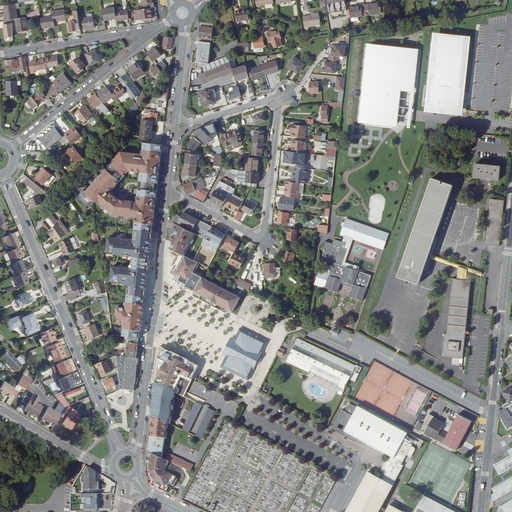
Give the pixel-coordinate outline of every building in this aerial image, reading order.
[(143,0),(145,9),(152,7),(155,7),(154,0),(143,0)] [(345,2),(344,0),(328,0),(329,4),(330,13),(347,11),(346,10),(345,2)] [(367,16),(385,13),(383,2),(365,5),(367,16)] [(41,15),(39,3),(26,5),(28,17),(41,15)] [(16,4),(8,5),(8,9),(6,9),(6,12),(5,12),(6,20),(18,19),(16,4)] [(346,10),(347,11),(348,19),(367,16),(365,5),(349,7),(350,9),(346,10)] [(152,7),(145,9),(135,10),(136,19),(141,19),(141,20),(154,18),(152,7)] [(116,11),(115,8),(103,10),(105,20),(117,18),(116,11)] [(53,11),(54,17),(54,22),(67,20),(65,9),(53,11)] [(128,9),(116,11),(117,18),(117,20),(130,18),(129,15),(129,11),(128,9)] [(238,22),(249,20),(248,9),(236,11),(238,22)] [(81,29),(78,11),(74,11),(76,22),(70,23),(71,31),(81,29)] [(305,27),(321,25),(319,13),(311,14),(311,15),(303,16),(305,27)] [(18,31),(29,30),(27,17),(18,19),(6,20),(2,21),(3,28),(13,26),(12,22),(16,22),(18,31)] [(55,26),(54,22),(54,17),(41,19),(43,28),(55,26)] [(93,27),(91,17),(82,18),(84,29),(93,27)] [(200,38),(200,42),(211,44),(212,39),(214,27),(213,27),(214,24),(202,23),(201,25),(199,38),(200,38)] [(283,46),(281,39),(279,30),(267,33),(270,42),(271,42),(273,49),(283,46)] [(439,34),(435,34),(427,110),(461,114),(469,38),(465,38),(460,88),(461,88),(460,106),(455,106),(455,109),(444,107),(434,106),(435,104),(430,103),(432,85),(434,85),(439,34)] [(465,38),(439,34),(434,85),(432,85),(430,103),(435,104),(434,106),(444,107),(455,109),(455,106),(460,106),(461,88),(460,88),(465,38)] [(171,50),(172,44),(173,38),(165,37),(163,46),(164,47),(164,48),(171,50)] [(265,46),(263,37),(254,38),(255,49),(266,48),(266,46),(265,46)] [(209,64),(211,44),(200,42),(196,69),(200,68),(209,64)] [(249,52),(249,43),(238,43),(240,52),(249,52)] [(344,57),(345,47),(335,46),(335,49),(333,49),(332,55),(330,55),(329,62),(325,62),(325,67),(323,67),(322,72),(335,73),(337,64),(339,64),(340,56),(344,57)] [(159,57),(161,56),(155,47),(152,49),(159,57)] [(154,62),(159,57),(152,49),(147,53),(154,62)] [(84,56),(85,62),(88,67),(101,61),(96,50),(86,54),(87,55),(84,56)] [(28,72),(25,57),(19,58),(22,72),(28,72)] [(59,67),(58,57),(46,58),(47,68),(53,67),(53,68),(59,67)] [(71,64),(78,73),(86,66),(79,57),(71,64)] [(228,57),(209,64),(200,68),(202,72),(215,66),(230,60),(229,58),(228,57)] [(294,57),(288,66),(298,73),(305,64),(294,57)] [(47,68),(46,58),(42,59),(42,60),(39,60),(34,61),(29,62),(31,73),(35,72),(35,71),(47,69),(47,68)] [(18,61),(15,61),(15,60),(9,61),(10,66),(6,66),(7,72),(11,71),(11,73),(19,71),(18,61)] [(219,79),(234,73),(233,70),(230,62),(230,60),(215,66),(219,79)] [(166,69),(167,67),(162,61),(157,66),(164,75),(167,73),(165,70),(166,69)] [(263,66),(266,76),(280,71),(276,62),(263,66)] [(145,73),(137,63),(129,70),(137,80),(145,73)] [(159,84),(162,80),(162,77),(164,75),(157,66),(151,71),(156,77),(157,79),(154,81),(152,79),(151,80),(156,87),(159,84)] [(215,66),(202,72),(203,74),(201,75),(205,84),(219,79),(215,66)] [(233,70),(234,73),(236,82),(249,78),(245,66),(233,70)] [(267,77),(266,76),(263,66),(250,70),(253,81),(267,77)] [(55,86),(60,92),(71,83),(64,74),(53,82),(55,86)] [(136,85),(127,74),(118,80),(129,95),(131,94),(132,95),(134,98),(139,94),(134,87),(136,85)] [(344,91),(345,78),(337,77),(336,90),(339,90),(344,91)] [(7,96),(18,95),(18,86),(18,82),(7,82),(7,96)] [(319,83),(310,83),(310,94),(319,93),(319,83)] [(55,86),(44,94),(47,98),(50,101),(58,94),(58,95),(61,93),(60,92),(55,86)] [(127,92),(121,86),(117,89),(118,90),(116,92),(117,93),(114,96),(114,97),(117,100),(127,92)] [(99,91),(96,94),(105,105),(114,97),(114,96),(106,87),(99,92),(99,91)] [(207,92),(210,101),(206,102),(203,93),(201,94),(204,107),(216,103),(215,98),(217,97),(215,90),(215,89),(207,92)] [(238,89),(229,92),(231,100),(241,97),(238,89)] [(37,106),(47,98),(44,94),(41,90),(38,92),(39,93),(27,102),(32,109),(36,105),(37,106)] [(147,98),(143,93),(138,98),(140,100),(137,104),(140,107),(147,98)] [(110,112),(105,105),(96,94),(88,100),(96,110),(99,107),(106,115),(110,112)] [(160,97),(157,96),(155,98),(154,99),(153,101),(152,103),(160,105),(161,101),(160,101),(160,97)] [(86,102),(93,111),(96,110),(88,100),(86,102)] [(337,103),(323,104),(320,123),(326,123),(329,107),(342,106),(342,102),(337,103)] [(134,104),(128,112),(132,115),(138,107),(134,104)] [(93,115),(86,106),(83,108),(82,108),(76,113),(84,123),(93,115)] [(153,121),(154,111),(147,110),(146,112),(144,111),(143,116),(141,115),(139,117),(137,119),(153,121)] [(266,121),(263,114),(253,117),(255,122),(255,125),(266,121)] [(154,121),(153,121),(137,119),(134,124),(142,125),(140,139),(152,141),(154,121)] [(122,126),(120,123),(112,132),(115,135),(122,126)] [(214,134),(211,125),(203,127),(194,132),(195,134),(206,145),(213,139),(209,136),(214,134)] [(307,127),(293,125),(292,131),(294,131),(293,137),(305,139),(307,127)] [(59,140),(62,144),(68,139),(65,136),(63,138),(55,128),(40,139),(47,149),(59,140)] [(65,136),(68,139),(72,144),(81,137),(75,128),(68,134),(67,133),(67,132),(64,134),(65,136)] [(242,142),(239,131),(223,136),(226,147),(233,145),(235,150),(243,147),(242,142)] [(254,142),(263,144),(265,132),(255,131),(254,142)] [(187,145),(195,151),(201,144),(194,137),(187,145)] [(293,146),(292,152),(304,154),(305,142),(294,141),(293,145),(294,145),(294,146),(293,146)] [(337,151),(337,143),(328,141),(327,150),(337,151)] [(254,142),(252,155),(262,156),(263,144),(254,142)] [(111,281),(119,282),(119,283),(129,285),(128,295),(145,296),(147,284),(149,265),(151,247),(152,235),(153,232),(155,209),(163,145),(144,143),(143,157),(136,156),(136,154),(125,153),(125,155),(120,154),(114,160),(115,161),(112,164),(113,165),(108,171),(106,169),(89,190),(86,188),(79,196),(81,198),(79,200),(86,207),(90,203),(92,205),(96,201),(100,204),(101,204),(106,208),(105,209),(114,217),(132,219),(132,217),(136,218),(135,222),(136,222),(135,230),(134,240),(116,238),(116,239),(108,238),(107,252),(114,252),(114,254),(129,256),(129,254),(133,254),(132,257),(133,257),(131,268),(120,267),(120,268),(113,267),(111,281)] [(214,148),(215,154),(222,152),(220,146),(214,148)] [(68,152),(71,149),(70,147),(64,153),(71,162),(74,160),(68,152)] [(74,147),(71,149),(68,152),(74,160),(77,163),(79,162),(84,158),(74,147)] [(292,152),(285,151),(284,163),(304,165),(305,154),(304,154),(292,152)] [(186,165),(197,166),(199,155),(187,154),(186,165)] [(220,167),(222,156),(215,155),(215,159),(213,159),(213,161),(215,162),(214,166),(220,167)] [(84,158),(79,162),(84,167),(88,163),(84,158)] [(246,171),(258,173),(260,159),(248,158),(246,171)] [(474,177),(499,180),(501,166),(476,164),(474,177)] [(195,176),(197,166),(186,165),(184,175),(195,176)] [(293,182),(304,184),(306,184),(308,169),(295,167),(295,173),(295,177),(294,177),(293,182)] [(50,184),(55,177),(52,175),(44,169),(36,178),(44,184),(47,181),(50,184)] [(258,173),(246,171),(239,171),(239,173),(238,182),(257,184),(257,180),(255,179),(255,176),(258,177),(258,173)] [(205,187),(202,177),(182,186),(185,192),(203,202),(207,196),(201,193),(199,189),(205,187)] [(46,193),(28,178),(24,182),(40,195),(46,193)] [(419,284),(422,275),(428,258),(430,253),(454,185),(432,178),(401,268),(398,277),(419,284)] [(222,207),(228,196),(233,188),(221,182),(210,200),(222,207)] [(303,195),(304,184),(293,182),(288,182),(287,189),(286,188),(285,197),(298,198),(299,194),(303,195)] [(43,203),(39,196),(30,200),(33,207),(43,203)] [(232,197),(231,198),(226,206),(238,212),(243,203),(232,197)] [(294,211),(295,198),(289,197),(288,198),(281,197),(280,209),(294,211)] [(499,246),(503,200),(489,199),(485,244),(499,246)] [(256,205),(248,201),(242,210),(251,215),(256,205)] [(238,212),(234,219),(239,221),(242,215),(238,212)] [(289,213),(279,212),(278,222),(287,224),(288,218),(289,218),(289,213)] [(179,227),(195,235),(201,238),(205,240),(212,227),(184,213),(181,218),(178,216),(174,224),(179,227)] [(48,232),(53,228),(50,225),(53,223),(49,219),(42,224),(48,232)] [(66,236),(68,234),(65,230),(62,232),(57,224),(55,226),(53,228),(48,232),(51,236),(53,235),(57,241),(65,236),(66,236)] [(319,225),(318,231),(327,234),(328,226),(319,225)] [(173,234),(171,249),(180,254),(184,256),(195,235),(179,227),(175,235),(173,234)] [(205,240),(203,243),(214,248),(218,243),(223,233),(212,227),(205,240)] [(296,240),(298,230),(289,229),(288,239),(296,240)] [(13,251),(19,248),(20,247),(14,233),(7,236),(13,251)] [(229,237),(224,247),(235,253),(240,243),(229,237)] [(75,251),(70,239),(60,243),(63,251),(62,252),(64,256),(75,251)] [(346,243),(335,239),(333,243),(326,241),(323,258),(334,262),(325,287),(338,292),(342,280),(354,284),(353,287),(350,296),(363,300),(372,275),(342,264),(347,249),(344,248),(346,243)] [(203,243),(201,246),(212,252),(213,251),(213,252),(214,248),(203,243)] [(22,257),(19,248),(13,251),(6,253),(10,262),(6,264),(7,266),(12,264),(21,260),(20,258),(22,257)] [(291,253),(287,251),(284,261),(288,263),(292,264),(296,254),(291,253)] [(459,269),(468,272),(486,278),(487,273),(430,253),(428,258),(459,269)] [(180,254),(176,263),(193,273),(198,264),(193,261),(184,256),(180,254)] [(211,262),(197,254),(193,261),(198,264),(208,269),(211,262)] [(234,254),(229,263),(240,269),(246,259),(241,256),(240,258),(234,254)] [(63,264),(60,259),(54,262),(56,267),(63,264)] [(12,264),(17,276),(23,273),(25,272),(26,272),(23,264),(24,264),(22,260),(21,260),(12,264)] [(176,268),(173,274),(180,278),(178,282),(186,286),(193,273),(176,263),(174,266),(176,268)] [(276,278),(276,263),(264,264),(265,278),(276,278)] [(457,279),(467,280),(468,272),(459,269),(457,279)] [(28,284),(27,280),(23,273),(17,276),(14,277),(19,289),(28,284)] [(186,286),(234,311),(241,298),(193,273),(186,286)] [(291,279),(297,283),(297,282),(301,284),(304,286),(306,283),(295,274),(291,279)] [(65,283),(70,294),(80,290),(75,278),(65,283)] [(472,280),(467,280),(457,279),(453,278),(447,334),(445,334),(443,357),(460,358),(459,363),(463,364),(472,280)] [(99,295),(107,292),(105,279),(95,283),(99,295)] [(251,285),(239,279),(236,284),(245,288),(248,290),(251,285)] [(80,290),(70,294),(64,296),(66,301),(70,299),(71,300),(77,298),(76,296),(84,293),(82,289),(80,290)] [(23,305),(33,301),(34,299),(34,298),(33,297),(32,296),(31,296),(30,296),(29,297),(28,293),(20,297),(21,301),(17,302),(20,309),(24,307),(23,305)] [(128,295),(122,294),(121,304),(138,306),(138,310),(144,310),(145,296),(139,296),(128,295)] [(108,305),(108,304),(108,303),(107,296),(100,299),(104,311),(107,310),(106,306),(108,305)] [(83,324),(90,321),(86,311),(79,314),(83,324)] [(20,319),(19,316),(8,320),(12,330),(23,325),(25,331),(27,336),(40,331),(32,313),(20,319)] [(143,317),(129,316),(127,328),(142,330),(143,317)] [(95,324),(91,326),(85,328),(90,340),(100,336),(95,324)] [(121,389),(125,390),(134,391),(136,373),(138,359),(138,358),(141,338),(142,330),(127,328),(111,326),(113,337),(113,341),(128,342),(127,353),(112,351),(111,355),(116,356),(118,373),(121,389)] [(267,342),(240,328),(233,342),(230,340),(227,346),(224,351),(228,353),(221,367),(248,380),(267,342)] [(55,341),(53,337),(50,329),(39,334),(42,339),(38,340),(41,347),(55,341)] [(100,342),(102,346),(113,341),(113,337),(100,342)] [(297,340),(288,360),(310,370),(346,387),(356,367),(314,347),(297,340)] [(54,362),(66,357),(63,350),(62,350),(59,343),(47,348),(54,362)] [(15,371),(25,362),(22,359),(20,356),(16,359),(8,351),(3,356),(10,364),(9,365),(15,371)] [(156,383),(183,397),(192,380),(199,367),(187,361),(186,362),(184,361),(185,360),(167,351),(167,352),(166,352),(165,352),(164,352),(163,352),(161,352),(160,352),(160,353),(159,353),(158,357),(157,371),(158,371),(157,379),(156,379),(156,383)] [(72,371),(67,360),(55,365),(60,376),(72,371)] [(98,364),(102,375),(111,371),(107,360),(98,364)] [(114,392),(121,389),(118,373),(115,375),(115,377),(105,381),(108,389),(112,387),(114,392)] [(18,385),(26,390),(31,380),(23,375),(18,385)] [(58,380),(63,392),(73,388),(72,385),(74,384),(70,375),(58,380)] [(58,380),(54,382),(59,393),(63,392),(58,380)] [(0,392),(10,398),(15,389),(4,382),(0,388),(0,392)] [(511,386),(502,392),(503,393),(508,402),(502,406),(504,409),(506,408),(511,404),(511,386)] [(81,392),(80,388),(66,394),(67,398),(81,392)] [(59,393),(54,396),(65,408),(69,406),(59,393)] [(203,405),(205,401),(186,393),(184,397),(203,405)] [(184,402),(167,394),(158,413),(164,416),(162,420),(167,423),(169,424),(171,419),(175,421),(184,402)] [(36,404),(39,399),(33,395),(30,399),(25,396),(21,402),(27,405),(23,411),(36,418),(42,408),(36,404)] [(202,405),(195,402),(182,430),(188,433),(202,405)] [(408,454),(412,457),(416,449),(416,447),(412,446),(413,444),(404,439),(408,432),(358,405),(344,431),(391,456),(390,459),(387,458),(380,472),(382,473),(381,475),(395,483),(404,465),(402,464),(405,458),(408,454)] [(62,425),(65,427),(71,431),(80,415),(68,407),(65,413),(68,415),(62,425)] [(60,415),(48,408),(41,419),(54,426),(60,415)] [(506,408),(504,409),(499,412),(501,415),(500,416),(507,430),(511,427),(511,417),(511,418),(506,408)] [(215,412),(209,409),(195,437),(202,440),(215,412)] [(434,417),(430,414),(422,428),(427,430),(425,433),(436,439),(437,439),(443,442),(443,443),(456,450),(472,421),(458,414),(450,429),(444,425),(445,423),(434,417)] [(162,420),(152,416),(150,437),(166,439),(167,423),(162,420)] [(166,439),(154,437),(150,437),(148,452),(163,459),(166,439)] [(511,468),(511,448),(511,449),(511,450),(511,454),(511,455),(494,465),(500,475),(511,468)] [(165,463),(165,461),(165,460),(163,459),(148,452),(146,465),(151,465),(151,469),(150,472),(152,475),(152,476),(154,479),(155,479),(155,480),(156,482),(158,483),(156,488),(164,492),(168,483),(171,485),(173,486),(177,479),(178,477),(165,471),(164,470),(164,468),(165,463)] [(168,454),(167,461),(168,461),(169,461),(191,471),(194,465),(168,454)] [(96,479),(96,472),(86,466),(81,474),(81,479),(87,479),(96,479)] [(404,511),(390,504),(387,510),(382,508),(394,485),(393,485),(380,478),(368,471),(367,473),(346,511),(404,511)] [(395,483),(381,475),(380,478),(393,485),(395,483)] [(498,511),(511,511),(511,477),(492,489),(495,493),(492,495),(492,499),(493,501),(499,499),(511,490),(511,499),(511,500),(500,507),(498,511)] [(101,490),(97,490),(96,479),(87,479),(81,479),(81,484),(83,484),(87,483),(88,494),(98,494),(101,494),(101,490)] [(459,492),(458,505),(464,506),(466,493),(459,492)] [(98,505),(98,494),(88,494),(83,494),(83,499),(85,499),(89,499),(89,510),(102,510),(102,505),(98,505)] [(454,511),(425,496),(415,511),(454,511)] [(143,502),(134,506),(140,511),(141,511),(145,503),(143,502)] [(154,511),(155,508),(145,503),(141,511),(154,511)]
